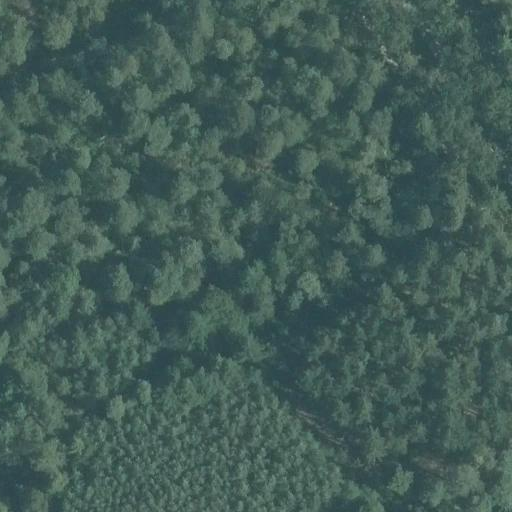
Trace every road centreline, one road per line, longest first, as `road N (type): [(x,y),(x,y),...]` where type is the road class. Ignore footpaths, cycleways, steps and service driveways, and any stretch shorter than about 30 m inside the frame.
road 1 (track): [(511,186),(399,0)]
road 2 (track): [(0,96),(157,0)]
